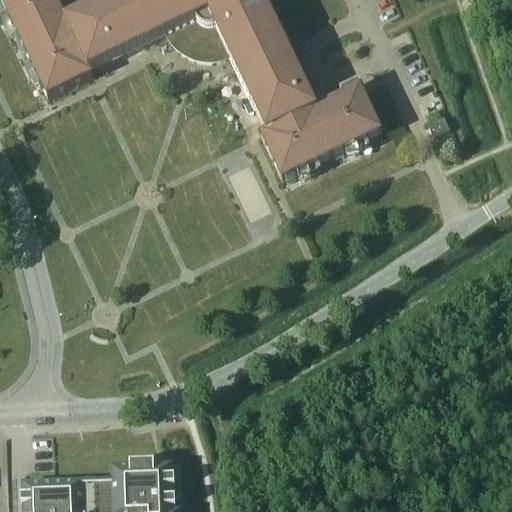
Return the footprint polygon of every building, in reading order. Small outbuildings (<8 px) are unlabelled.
[(89,76),(65,25),(52,0),(6,0),(0,3),(0,4),(47,102),(92,81),(89,76)] [(266,138),(316,114),(286,50),(261,0),(118,0),(65,25),(89,76),(167,39),(174,49),(183,57),(193,62),(205,65),(217,64),(228,60),(266,138)] [(342,101),(316,114),(266,138),(261,140),(282,185),(381,137),(363,100),(365,98),(359,86),(340,96),(342,101)] [(449,134),(443,121),(427,129),(433,142),(449,134)] [(174,511),(174,476),(173,470),(153,471),(153,472),(153,477),(137,478),(132,478),(131,478),(131,472),(112,472),(112,478),(111,479),(111,486),(94,486),(94,488),(94,493),(84,493),(83,493),(83,487),(64,487),(64,489),(64,494),(42,495),(41,495),(41,488),(21,489),(22,511),(174,511)]
